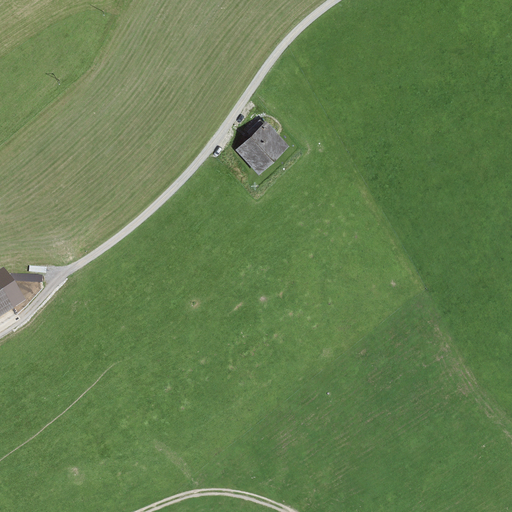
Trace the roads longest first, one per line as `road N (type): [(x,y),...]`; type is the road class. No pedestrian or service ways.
road 1 (unclassified): [(334,0),(277,49),(181,180),(0,323)]
road 2 (track): [(139,511),(203,490),(256,496),(288,511)]
